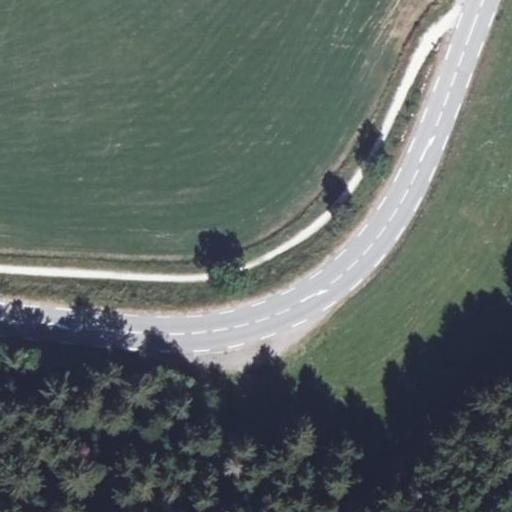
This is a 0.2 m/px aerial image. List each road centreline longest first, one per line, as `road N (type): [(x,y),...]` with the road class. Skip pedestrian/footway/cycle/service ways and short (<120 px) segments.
road 1 (secondary): [(480,4),(405,192),(338,278),(268,319),(224,330),(0,321)]
road 2 (track): [(480,4),(444,20),(426,39),(363,169),(331,218),(295,245),(254,266),(199,276),(0,269)]
